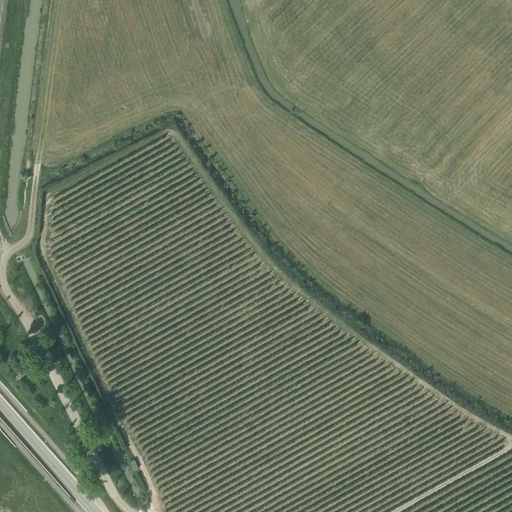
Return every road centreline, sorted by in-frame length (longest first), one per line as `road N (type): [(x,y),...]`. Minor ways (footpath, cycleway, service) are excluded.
road 1 (track): [(128,511),(1,286),(3,252),(32,224),(35,168)]
road 2 (tertiary): [(95,511),(0,405)]
